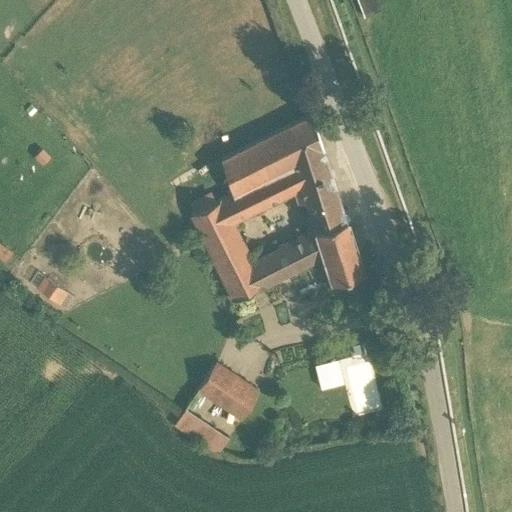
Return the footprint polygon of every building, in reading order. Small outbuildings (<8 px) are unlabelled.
[(376,0),(356,0),(360,11),(378,5),(376,0)] [(305,223),(343,213),(309,106),(218,150),(229,184),(212,192),(214,195),(193,205),(187,208),(216,267),(260,246),(257,240),(248,245),(233,215),(291,186),(295,196),(302,193),(306,205),(299,208),(305,223)] [(193,205),(214,195),(212,192),(208,183),(187,194),(193,205)] [(260,246),(216,267),(229,293),(261,277),(262,279),(316,253),(320,263),(323,262),(327,274),(360,264),(343,213),(305,223),(295,227),(296,230),(260,246)] [(59,295),(66,282),(38,265),(31,278),(59,295)] [(362,348),(375,344),(372,331),(358,335),(362,348)] [(212,354),(193,384),(238,412),(257,383),(212,354)] [(351,362),(354,371),(349,373),(359,406),(382,399),(368,356),(351,362)] [(215,448),(227,430),(183,401),(171,419),(215,448)]
